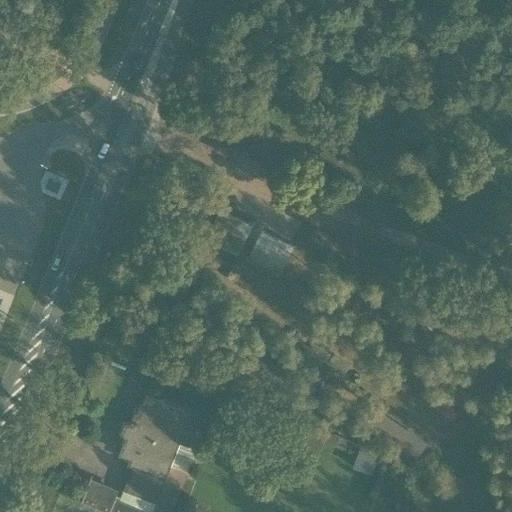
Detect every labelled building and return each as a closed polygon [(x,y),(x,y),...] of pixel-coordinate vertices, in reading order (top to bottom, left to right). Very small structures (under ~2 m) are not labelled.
[(206,239),(235,254),(251,224),(221,209),(206,239)] [(246,261),(276,276),(292,245),(262,230),(246,261)] [(125,456),(132,459),(129,464),(134,466),(125,489),(155,501),(163,479),(165,480),(188,418),(158,406),(156,410),(144,405),(138,417),(136,416),(132,427),(126,427),(123,434),(127,438),(123,448),(127,450),(125,456)] [(297,441),(320,450),(327,432),(303,423),(297,441)] [(353,468),(371,474),(377,456),(359,450),(353,468)] [(110,511),(143,511),(115,500),(110,511)]
